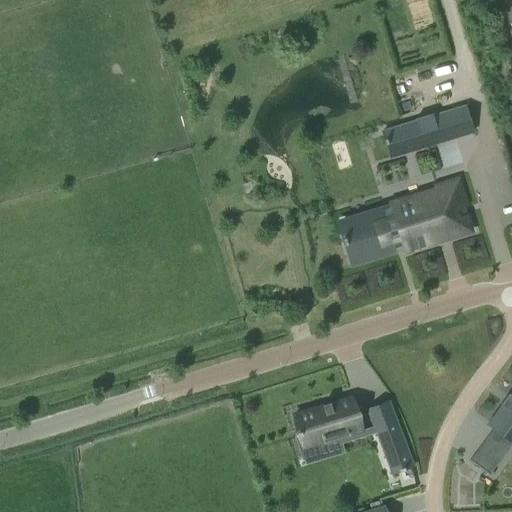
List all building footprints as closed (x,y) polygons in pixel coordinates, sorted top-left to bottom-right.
[(511,0),(502,0),(511,44),(511,0)] [(431,114),(431,113),(414,118),(415,119),(398,124),(408,157),(457,142),(448,109),(431,114)] [(471,232),(464,208),(467,207),(458,179),(434,186),(435,189),(417,194),(421,205),(384,216),(382,210),(341,222),(345,237),(342,238),(344,244),(346,251),(349,250),(354,264),(395,251),(395,248),(401,246),(403,252),(471,232)] [(501,405),(488,423),(499,431),(498,432),(502,435),(503,434),(511,440),(511,390),(508,396),(502,404),(501,403),(500,404),(501,405)] [(351,398),(294,415),(299,434),(294,436),(302,460),(321,455),(318,444),(361,432),(351,398)] [(393,415),(371,424),(384,456),(406,447),(393,415)] [(469,460),(469,461),(489,476),(489,475),(489,474),(497,463),(478,449),(470,460),(469,460)]
